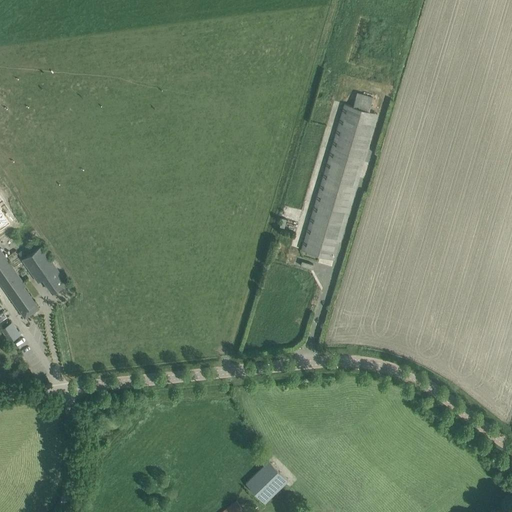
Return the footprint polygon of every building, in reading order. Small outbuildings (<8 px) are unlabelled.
[(369,111),(373,97),(357,92),(353,106),(344,104),(301,249),(334,259),(377,113),(369,111)] [(0,228),(13,220),(1,204),(7,200),(1,191),(0,191),(0,228)] [(66,281),(60,273),(41,246),(22,259),(38,281),(42,278),(52,291),(66,281)] [(0,277),(11,293),(9,294),(21,310),(34,301),(22,285),(25,284),(0,248),(0,277)] [(10,341),(20,334),(17,330),(12,333),(7,325),(2,328),(10,341)] [(246,482),(265,503),(288,480),(269,460),(246,482)] [(242,511),(245,510),(237,500),(221,511),(242,511)]
